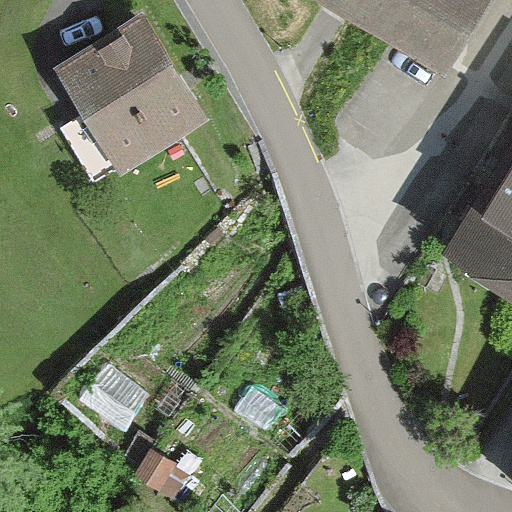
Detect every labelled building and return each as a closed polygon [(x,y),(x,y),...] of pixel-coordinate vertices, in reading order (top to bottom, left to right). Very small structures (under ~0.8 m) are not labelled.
[(334,0),(448,65),(485,0),(334,0)] [(194,119),(127,12),(43,64),(110,171),(194,119)] [(511,128),(439,245),(511,290),(511,128)] [(71,401),(127,427),(147,383),(92,358),(71,401)] [(170,488),(184,464),(151,444),(137,469),(170,488)]
